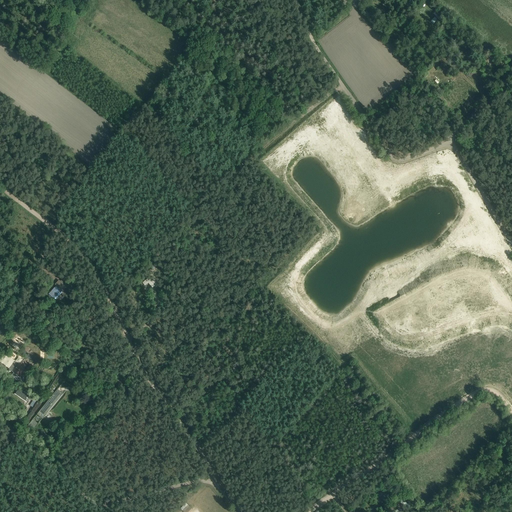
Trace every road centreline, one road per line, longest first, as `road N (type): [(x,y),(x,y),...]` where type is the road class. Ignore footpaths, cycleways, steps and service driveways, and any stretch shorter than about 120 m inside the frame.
road 1 (track): [(293,0),(313,45),(392,162),(452,148),(511,249)]
road 2 (track): [(0,185),(94,269),(139,365),(214,478)]
road 3 (track): [(308,511),(482,391),(511,413)]
road 4 (track): [(251,224),(128,340)]
road 5 (track): [(214,478),(106,505),(69,483)]
